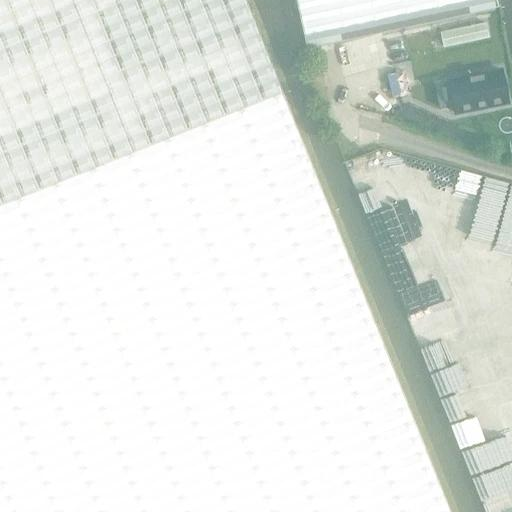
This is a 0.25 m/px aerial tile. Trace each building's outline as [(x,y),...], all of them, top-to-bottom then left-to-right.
[(0,0),(0,511),(447,511),(242,0),(0,0)] [(295,0),(306,50),(401,30),(495,10),(492,0),(295,0)] [(485,23),(439,33),(442,47),(449,45),(488,37),(485,23)] [(500,71),(448,81),(455,114),(506,103),(500,71)] [(446,207),(465,210),(466,202),(471,202),(474,181),(500,185),(501,178),(451,170),(446,207)] [(466,361),(434,370),(440,396),(473,387),(466,361)]
